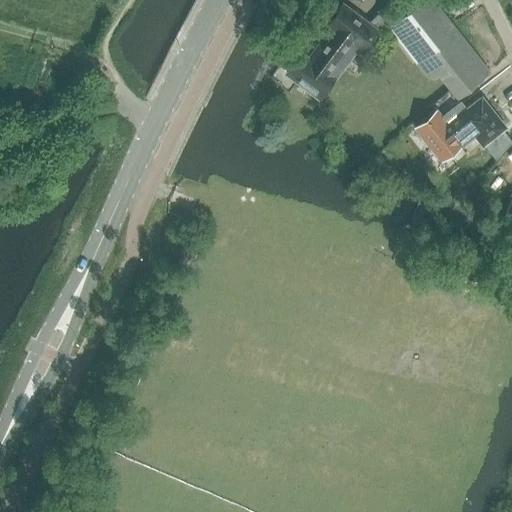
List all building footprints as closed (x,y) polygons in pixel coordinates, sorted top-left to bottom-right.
[(391,26),(388,29),(428,79),(436,72),(456,99),(462,94),(484,75),(491,70),(432,0),(422,0),(399,19),(391,26)] [(387,4),(378,11),(380,12),(391,26),(399,19),(387,4)] [(362,52),(376,31),(377,30),(368,23),(343,5),(329,24),(331,25),(329,28),(335,32),(313,62),(302,54),(287,73),(321,99),(334,80),(329,77),(352,45),(362,52)] [(380,12),(368,23),(377,30),(381,35),(388,29),(389,28),(390,27),(391,26),(380,12)] [(436,114),(420,126),(445,158),(461,146),(459,143),(473,133),(482,145),(505,127),(481,96),(466,108),(460,101),(439,118),(436,114)] [(511,191),(503,213),(511,216),(511,191)]
